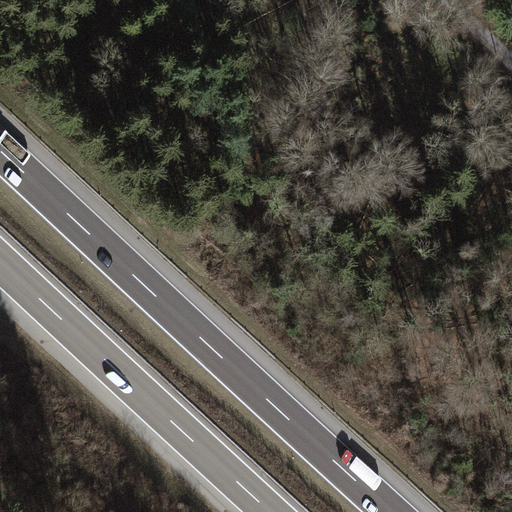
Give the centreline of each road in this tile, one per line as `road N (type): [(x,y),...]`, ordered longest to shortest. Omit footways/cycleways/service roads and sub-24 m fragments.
road 1 (motorway): [(389,511),(0,148)]
road 2 (motorway): [(0,262),(270,511)]
